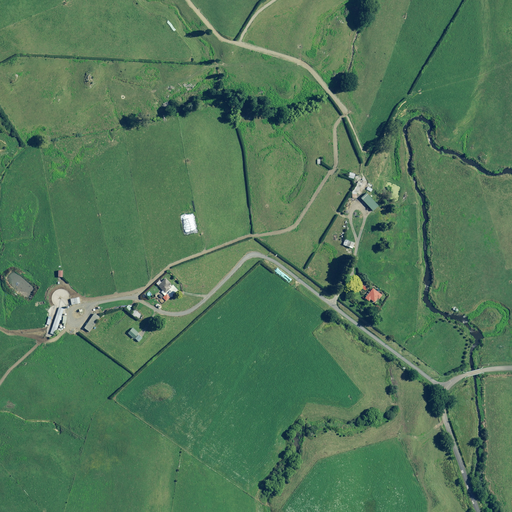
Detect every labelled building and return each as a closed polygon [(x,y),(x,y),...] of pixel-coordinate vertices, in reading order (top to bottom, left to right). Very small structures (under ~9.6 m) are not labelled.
[(333,167),(323,160),(321,163),(331,170),(333,167)] [(356,194),(362,184),(358,181),(352,192),(352,198),(356,198),(356,194)] [(354,243),(345,239),(343,245),(352,248),(354,243)] [(161,292),(164,296),(166,293),(165,292),(169,289),(167,287),(170,285),(165,279),(162,282),(160,280),(156,284),(162,291),(161,292)] [(381,295),(372,288),(364,298),(368,301),(370,299),(374,302),(377,298),(378,299),(381,295)] [(60,320),(61,316),(63,309),(59,307),(50,333),(54,335),(60,320)] [(141,315),(134,310),(131,314),(139,319),(141,315)] [(99,317),(94,314),(84,328),(89,332),(99,317)] [(137,334),(132,329),(127,333),(133,338),(137,334)]
